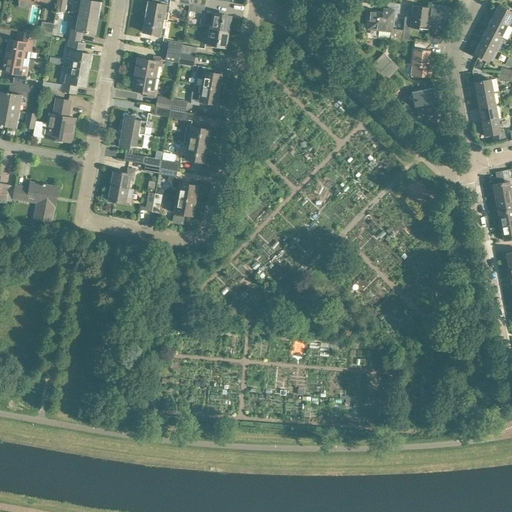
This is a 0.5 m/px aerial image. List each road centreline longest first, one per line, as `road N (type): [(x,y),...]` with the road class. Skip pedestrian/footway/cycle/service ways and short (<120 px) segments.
road 1 (residential): [(80,222),(189,243),(205,238),(252,0)]
road 2 (residential): [(474,202),(258,0)]
road 3 (residential): [(468,165),(451,54),(478,0)]
road 4 (residential): [(474,202),(502,360),(511,358)]
road 5 (residential): [(91,162),(120,0)]
